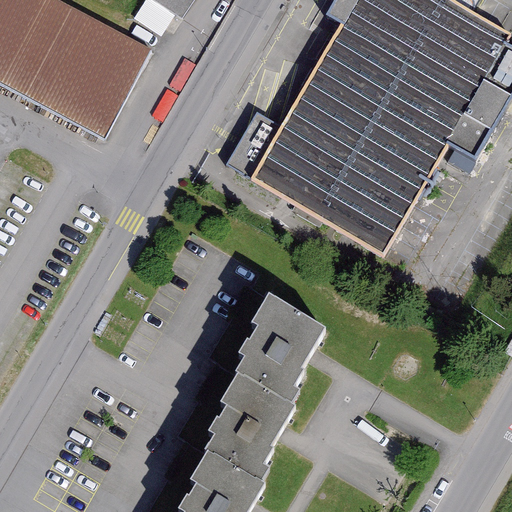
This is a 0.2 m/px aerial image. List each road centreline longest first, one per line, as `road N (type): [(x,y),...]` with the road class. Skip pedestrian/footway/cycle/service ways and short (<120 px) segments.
road 1 (residential): [(0,442),(256,0)]
road 2 (unknown): [(219,0),(114,169),(89,168),(0,109)]
